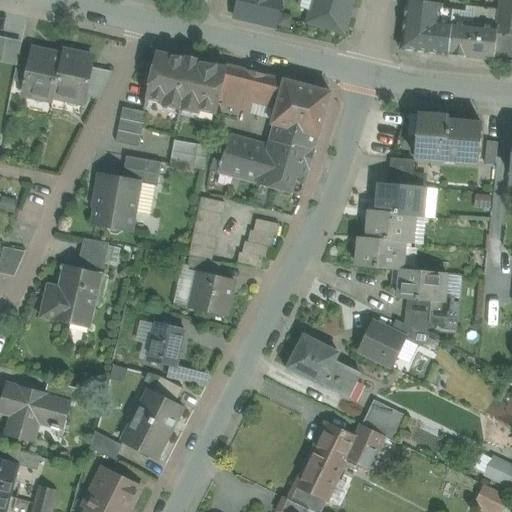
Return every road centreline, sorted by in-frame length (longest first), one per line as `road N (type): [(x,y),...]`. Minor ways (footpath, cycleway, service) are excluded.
road 1 (tertiary): [(365,72),(327,194),(171,511)]
road 2 (residential): [(147,21),(0,325)]
road 3 (secondary): [(365,72),(147,21)]
road 4 (secondary): [(511,94),(365,72)]
